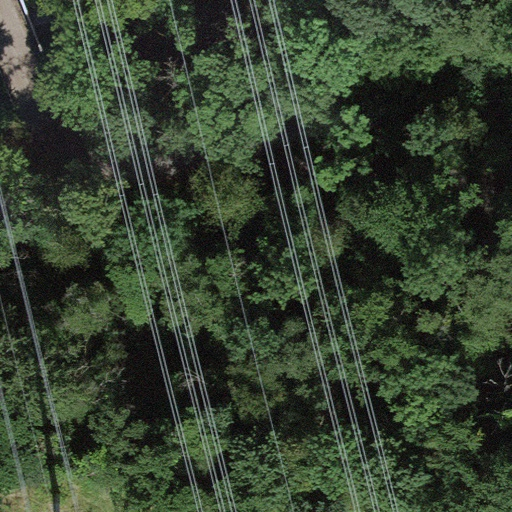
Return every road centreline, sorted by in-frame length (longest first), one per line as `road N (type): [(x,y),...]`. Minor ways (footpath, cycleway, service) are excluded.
road 1 (unclassified): [(0,21),(28,97),(94,143),(370,183),(511,194)]
road 2 (track): [(35,511),(221,500),(365,511)]
